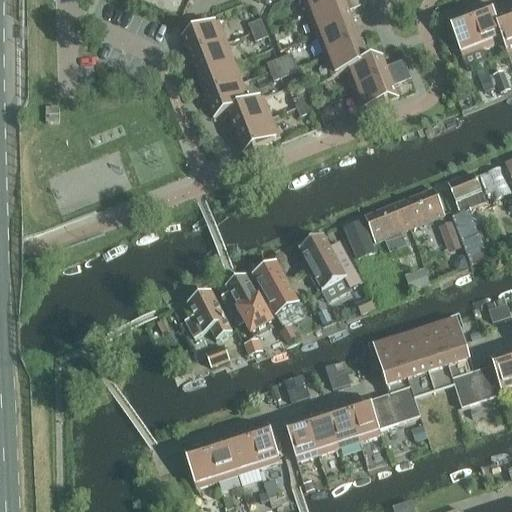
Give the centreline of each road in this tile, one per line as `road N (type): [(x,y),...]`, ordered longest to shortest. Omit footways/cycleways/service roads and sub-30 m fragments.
road 1 (residential): [(511,337),(183,447),(171,459)]
road 2 (primary): [(6,511),(0,343)]
